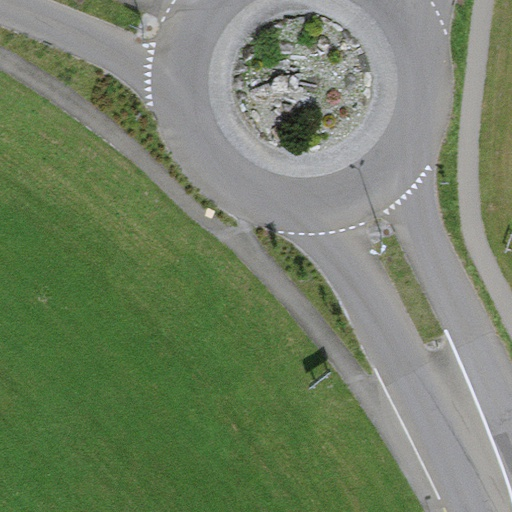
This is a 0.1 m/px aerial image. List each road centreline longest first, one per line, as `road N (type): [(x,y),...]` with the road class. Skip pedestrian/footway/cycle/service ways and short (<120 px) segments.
road 1 (primary): [(295,204),(332,237),(474,416)]
road 2 (primary): [(474,416),(403,155)]
road 3 (primary): [(0,4),(74,32),(143,71),(186,120)]
road 4 (primary): [(186,120),(228,179),(295,204)]
road 5 (primary): [(403,155),(427,95),(417,30)]
road 6 (primary): [(211,0),(182,59),(186,120)]
road 7 (primary): [(295,204),(355,193),(403,155)]
